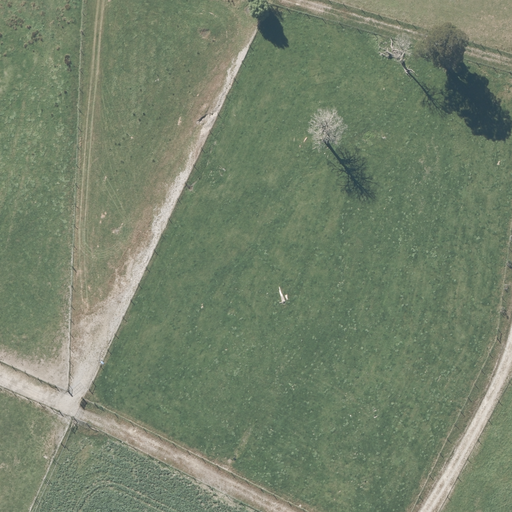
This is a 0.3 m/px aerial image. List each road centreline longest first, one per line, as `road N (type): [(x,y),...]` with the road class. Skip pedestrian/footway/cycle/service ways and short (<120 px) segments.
road 1 (track): [(511,58),(308,0)]
road 2 (track): [(511,355),(429,511)]
